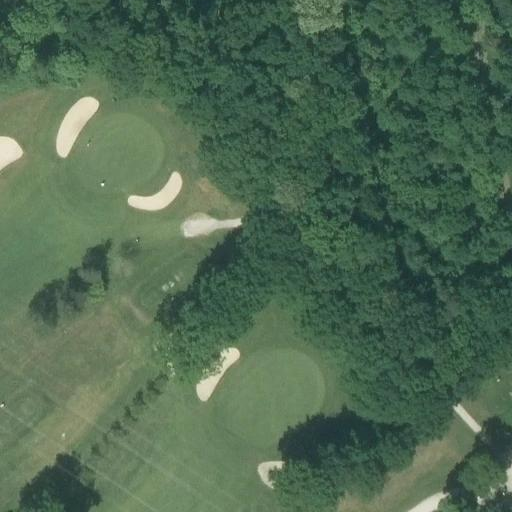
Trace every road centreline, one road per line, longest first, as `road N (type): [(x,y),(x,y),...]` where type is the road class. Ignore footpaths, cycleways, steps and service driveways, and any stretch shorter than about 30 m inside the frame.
road 1 (track): [(511,470),(289,251),(169,108)]
road 2 (track): [(482,0),(511,227)]
road 3 (track): [(359,170),(411,210),(511,250)]
